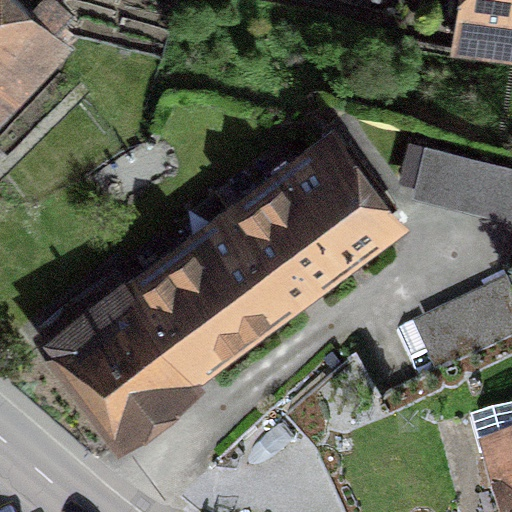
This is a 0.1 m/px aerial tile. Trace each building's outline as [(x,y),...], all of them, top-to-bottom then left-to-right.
[(0,0),(0,115),(66,45),(54,33),(71,14),(56,0),(40,0),(30,11),(17,0),(0,0)] [(511,0),(469,0),(462,49),(511,55),(511,0)] [(106,294),(52,334),(118,423),(388,220),(330,141),(112,302),(106,294)] [(446,511),(402,414),(378,426),(349,363),(289,416),(320,451),(347,511),(446,511)] [(511,511),(511,409),(470,421),(481,461),(492,458),(506,511),(511,511)]
